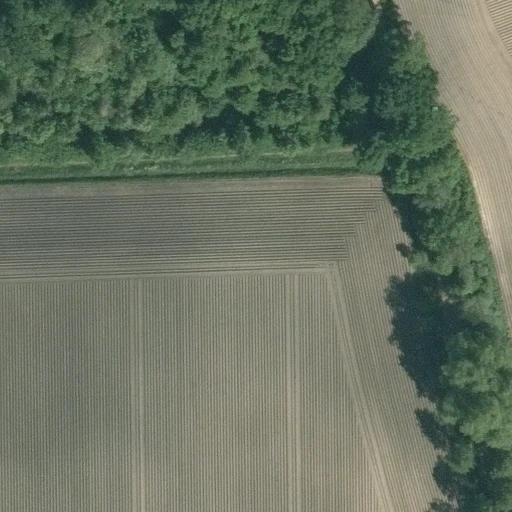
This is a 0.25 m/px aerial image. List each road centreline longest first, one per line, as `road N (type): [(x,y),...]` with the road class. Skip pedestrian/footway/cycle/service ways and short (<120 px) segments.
road 1 (track): [(364,0),(498,511)]
road 2 (track): [(403,150),(0,167)]
